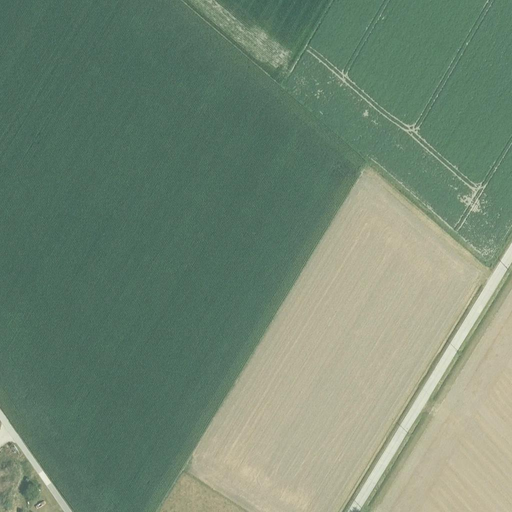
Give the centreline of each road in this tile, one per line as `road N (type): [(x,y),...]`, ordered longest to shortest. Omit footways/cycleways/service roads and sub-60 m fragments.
road 1 (tertiary): [(354,511),(511,256)]
road 2 (unclassified): [(0,412),(69,511)]
